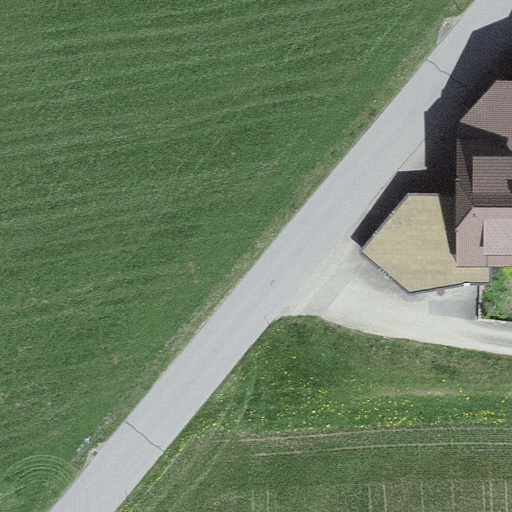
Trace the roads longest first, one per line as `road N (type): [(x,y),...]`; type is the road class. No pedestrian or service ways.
road 1 (unclassified): [(511,10),(290,265),(109,511)]
road 2 (track): [(290,265),(376,314),(511,344)]
